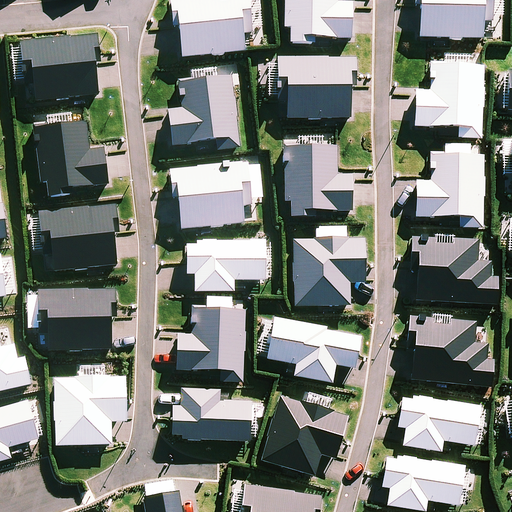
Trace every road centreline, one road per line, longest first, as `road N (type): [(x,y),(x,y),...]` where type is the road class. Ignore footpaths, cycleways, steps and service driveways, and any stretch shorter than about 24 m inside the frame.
road 1 (residential): [(385,0),(386,329),(346,511)]
road 2 (residential): [(143,466),(147,237),(128,61),(132,8)]
road 3 (residential): [(0,19),(132,8)]
road 4 (residential): [(27,511),(143,466)]
